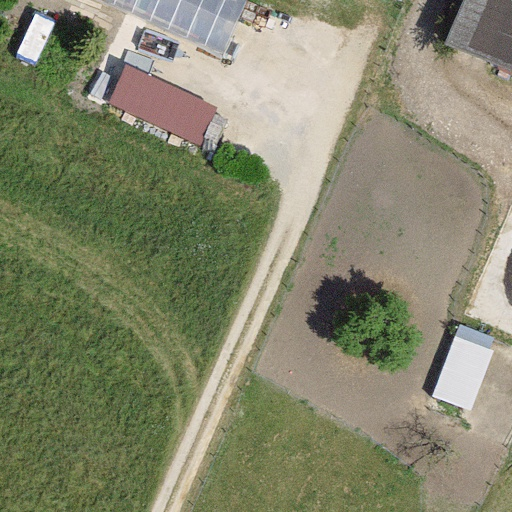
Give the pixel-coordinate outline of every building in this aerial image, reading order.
[(113,0),(229,49),(249,0),(113,0)] [(511,0),(471,0),(446,61),(511,88),(511,0)] [(203,144),(223,105),(130,60),(111,99),(203,144)] [(473,407),(501,336),(463,322),(436,393),(473,407)] [(511,420),(511,344),(501,340),(479,411),(511,420)]
